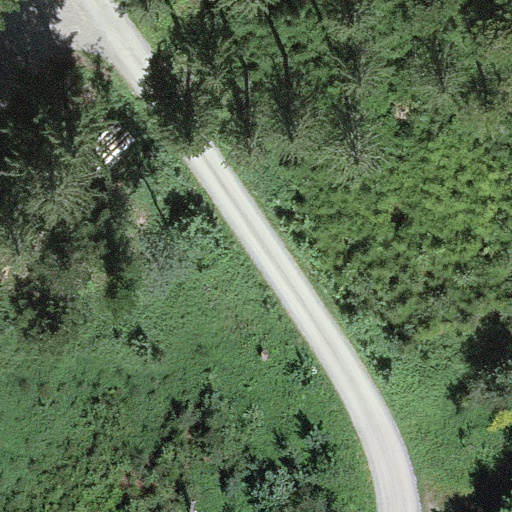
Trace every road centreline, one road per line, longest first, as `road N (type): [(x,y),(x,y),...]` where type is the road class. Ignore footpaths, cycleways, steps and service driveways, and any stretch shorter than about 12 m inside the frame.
road 1 (track): [(394,511),(392,453),(131,0)]
road 2 (track): [(69,0),(0,114)]
